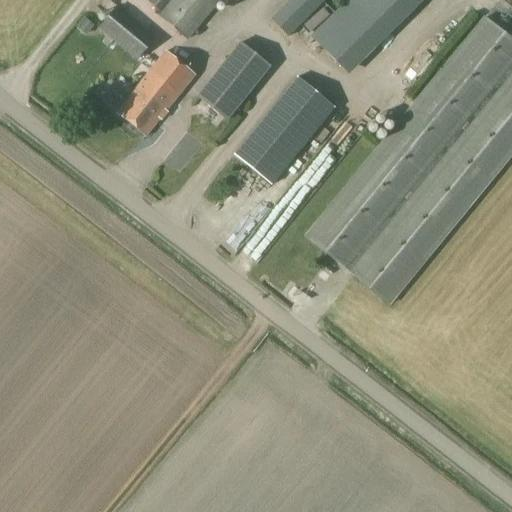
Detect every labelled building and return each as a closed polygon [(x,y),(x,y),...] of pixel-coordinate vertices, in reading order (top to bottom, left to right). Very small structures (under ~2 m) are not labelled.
[(145,0),(189,34),(216,0),(145,0)] [(290,0),(272,19),(289,36),(324,0),(290,0)] [(350,76),(425,0),(346,0),(310,36),(350,76)] [(137,58),(152,38),(116,10),(100,29),(137,58)] [(389,305),(511,154),(511,41),(485,19),(306,238),(389,305)] [(83,22),(77,29),(85,35),(90,28),(83,22)] [(226,121),(268,67),(238,43),(196,97),(226,121)] [(146,137),(194,76),(165,53),(116,113),(146,137)] [(270,185),(333,107),(296,77),(233,155),(270,185)]
